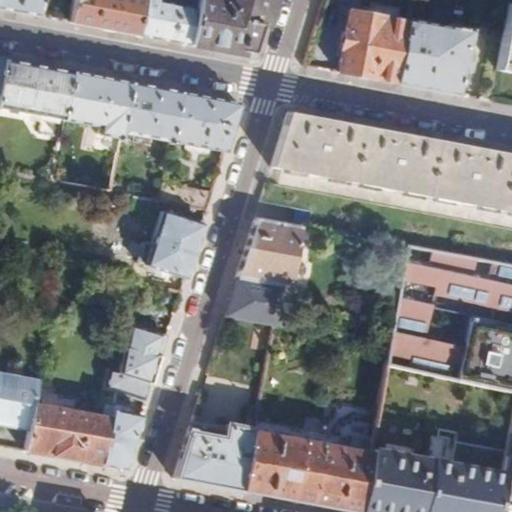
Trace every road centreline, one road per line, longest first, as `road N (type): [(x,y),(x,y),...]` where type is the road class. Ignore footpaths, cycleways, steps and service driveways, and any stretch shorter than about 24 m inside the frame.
road 1 (residential): [(134,505),(268,88)]
road 2 (residential): [(0,36),(268,88)]
road 3 (residential): [(268,88),(511,135)]
road 4 (residential): [(0,480),(134,505)]
